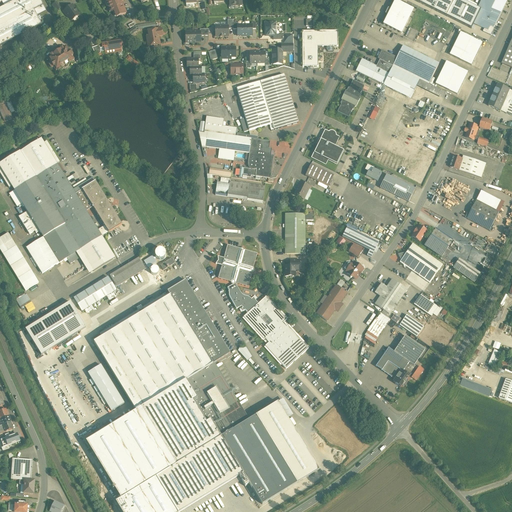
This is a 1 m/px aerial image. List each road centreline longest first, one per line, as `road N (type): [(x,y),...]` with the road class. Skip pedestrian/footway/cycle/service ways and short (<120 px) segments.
road 1 (residential): [(323,344),(416,212),(511,14)]
road 2 (residential): [(369,0),(271,201),(263,234)]
road 3 (secondary): [(511,261),(463,348),(400,428)]
road 4 (residential): [(199,235),(177,50)]
road 5 (secondary): [(0,360),(43,465),(37,511)]
road 6 (secondary): [(400,428),(296,511)]
road 7 (residential): [(263,234),(282,297),(323,344)]
